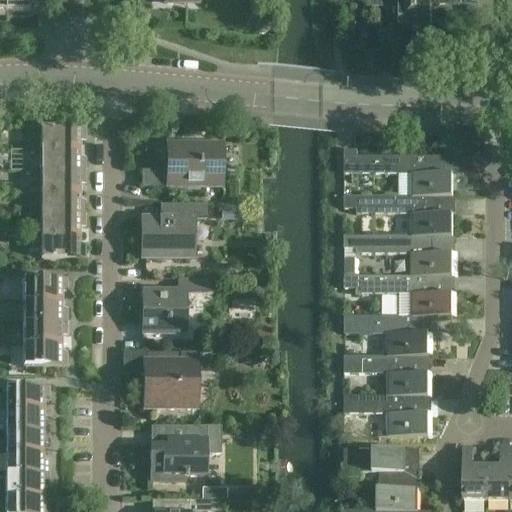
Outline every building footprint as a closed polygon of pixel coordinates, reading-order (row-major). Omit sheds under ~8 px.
[(28,7),(36,7),(35,0),(5,0),(5,14),(28,14),(28,7)] [(366,0),(366,9),(397,9),(397,28),(430,28),(430,6),(460,6),(459,0),(366,0)] [(255,28),(255,29),(255,30),(255,31),(256,32),(256,33),(257,34),(258,35),(259,35),(260,36),(262,36),(263,36),(264,35),(265,35),(266,34),(267,33),(268,32),(268,31),(269,30),(269,29),(269,28),(268,26),(268,25),(267,24),(266,24),(266,23),(265,22),(263,22),(262,22),(261,22),(260,22),(259,22),(258,23),(257,24),(256,24),(255,25),(255,26),(255,28)] [(49,129),(40,129),(40,130),(40,151),(75,150),(79,150),(79,144),(83,144),(83,129),(49,129)] [(164,189),(164,187),(219,188),(219,148),(164,148),(164,173),(140,172),(140,188),(164,189)] [(75,150),(40,151),(40,172),(83,172),(83,160),(79,160),(79,150),(75,150)] [(356,153),(355,153),(343,153),(343,177),(410,177),(410,199),(410,200),(436,200),(451,200),(451,176),(436,176),(436,159),(356,159),(356,153)] [(83,172),(40,172),(40,194),(75,194),(80,194),(80,187),(83,187),(83,172)] [(75,194),(40,194),(40,216),(83,216),(83,203),(80,203),(80,194),(75,194)] [(410,199),(343,199),(343,212),(355,212),(355,217),(410,217),(410,239),(410,240),(436,240),(451,240),(451,216),(436,216),(436,200),(410,200),(410,199)] [(158,220),(141,220),(141,262),(194,262),(194,221),(206,221),(206,208),(206,207),(163,207),(163,208),(163,220),(158,220)] [(83,216),(40,216),(40,238),(75,238),(80,238),(80,230),(83,230),(83,216)] [(75,238),(40,238),(40,261),(83,261),(83,246),(80,246),(80,238),(75,238)] [(410,239),(343,239),(343,252),(355,252),(355,257),(410,256),(410,279),(410,280),(436,280),(451,280),(451,256),(449,256),(449,240),(436,240),(410,240),(410,239)] [(355,262),(344,262),(344,277),(355,277),(355,262)] [(410,279),(343,279),(343,292),(355,292),(355,297),(410,297),(410,319),(410,320),(428,320),(451,320),(451,297),(436,297),(436,280),(410,280),(410,279)] [(65,281),(22,281),(22,303),(57,303),(62,303),(62,295),(65,295),(65,281)] [(213,298),(213,282),(177,282),(177,293),(141,293),(141,337),(186,337),(186,298),(213,298)] [(57,303),(22,303),(22,325),(65,325),(65,311),(62,311),(62,303),(57,303)] [(344,319),(344,337),(386,337),(386,355),(383,355),(383,359),(383,360),(386,360),(428,360),(428,320),(410,320),(410,319),(344,319)] [(65,325),(22,325),(22,347),(57,347),(62,347),(62,346),(62,338),(65,338),(65,325)] [(57,347),(22,347),(22,369),(65,369),(65,355),(62,355),(62,347),(57,347)] [(353,347),(344,347),(344,359),(356,359),(356,350),(353,347)] [(194,405),(193,357),(193,355),(145,355),(145,405),(194,405)] [(386,376),(386,399),(386,400),(411,400),(427,400),(427,376),(422,376),(422,369),(428,369),(428,360),(386,360),(383,360),(383,359),(344,359),(344,377),(386,376)] [(47,390),(4,390),(4,412),(39,412),(44,412),(44,404),(47,404),(47,390)] [(411,417),(411,400),(386,400),(386,399),(344,399),(344,417),(386,417),(386,435),(378,435),(378,440),(427,440),(427,417),(411,417)] [(39,412),(4,412),(4,433),(47,433),(47,420),(44,420),(44,412),(39,412)] [(165,447),(150,447),(150,485),(184,485),(184,480),(205,480),(205,457),(220,457),(220,429),(165,429),(165,447)] [(47,433),(4,433),(4,455),(40,455),(44,455),(44,447),(47,447),(47,433)] [(486,504),(486,470),(473,470),(473,450),(462,450),(462,504),(486,504)] [(509,504),(509,450),(500,450),(500,470),(486,470),(486,504),(509,504)] [(379,476),(379,491),(376,491),(375,511),(416,511),(416,481),(419,481),(419,453),(344,453),(344,481),(361,481),(361,476),(379,476)] [(40,455),(4,455),(4,477),(47,477),(47,463),(44,463),(44,455),(40,455)] [(47,477),(4,477),(4,498),(40,498),(44,498),(44,490),(47,490),(47,477)] [(226,491),(201,491),(201,502),(226,502),(226,491)] [(4,511),(47,511),(47,506),(44,506),(44,498),(40,498),(4,498),(4,511)] [(154,503),(154,505),(153,511),(209,511),(209,503),(154,503)]
